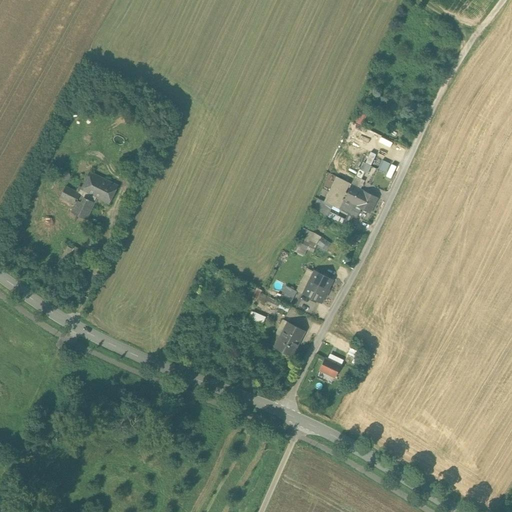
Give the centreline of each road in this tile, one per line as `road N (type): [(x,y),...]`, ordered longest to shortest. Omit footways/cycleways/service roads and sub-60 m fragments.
road 1 (unclassified): [(501,0),(443,78),(281,411)]
road 2 (secondary): [(281,411),(75,326),(0,274)]
road 3 (secondary): [(460,511),(302,420)]
